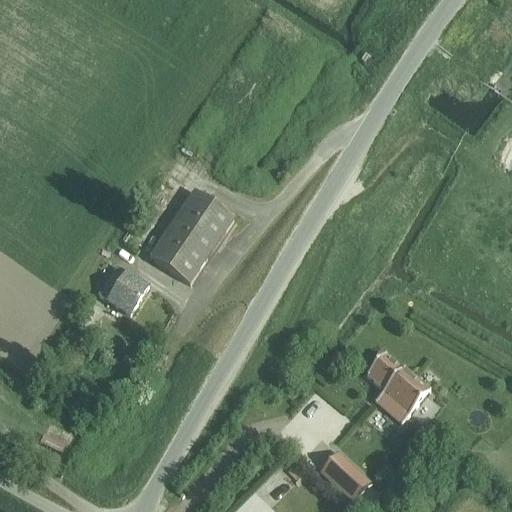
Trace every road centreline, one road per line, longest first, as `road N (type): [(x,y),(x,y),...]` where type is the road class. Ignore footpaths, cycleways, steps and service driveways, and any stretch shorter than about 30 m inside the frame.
road 1 (unclassified): [(139,511),(400,76),(454,0)]
road 2 (track): [(456,148),(410,144),(324,204)]
